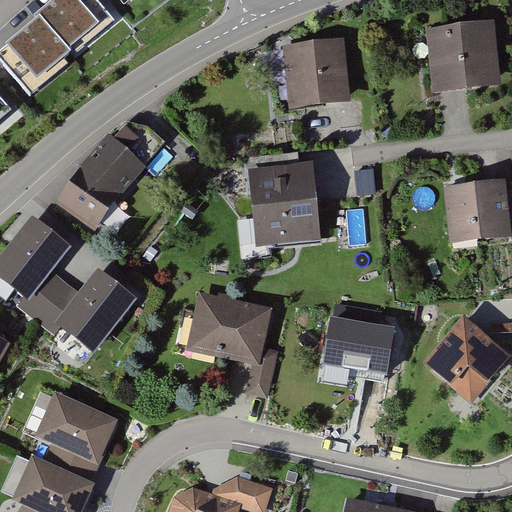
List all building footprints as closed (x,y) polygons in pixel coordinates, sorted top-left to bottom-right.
[(77,0),(76,2),(74,0),(57,0),(36,18),(39,21),(67,53),(109,17),(94,0),(77,0)] [(67,53),(39,21),(8,47),(16,56),(3,67),(25,94),(69,56),(67,53)] [(497,28),(431,34),(437,98),(503,92),(497,28)] [(350,43),(286,47),(290,107),(354,103),(350,43)] [(0,118),(8,111),(0,102),(0,118)] [(152,170),(114,139),(63,201),(101,232),(152,170)] [(317,166),(252,172),(259,248),(324,242),(317,166)] [(511,186),(449,190),(452,248),(511,244),(511,186)] [(32,220),(0,261),(0,283),(9,290),(29,306),(71,251),(52,235),(32,220)] [(118,287),(98,272),(55,327),(75,342),(95,357),(137,302),(118,287)] [(199,319),(185,315),(175,352),(216,363),(217,357),(257,369),(251,390),(262,393),(272,396),(284,354),(266,349),(276,313),(206,293),(199,319)] [(398,331),(336,322),(329,370),(391,379),(398,331)] [(511,365),(511,359),(465,322),(424,373),(473,413),(511,365)] [(0,372),(14,342),(0,335),(0,372)] [(120,424),(55,395),(35,441),(100,470),(120,424)] [(84,511),(96,488),(33,459),(12,505),(22,509),(21,511),(84,511)] [(195,492),(176,504),(173,511),(270,511),(275,492),(242,482),(215,496),(195,492)] [(406,511),(370,504),(348,500),(345,511),(406,511)]
